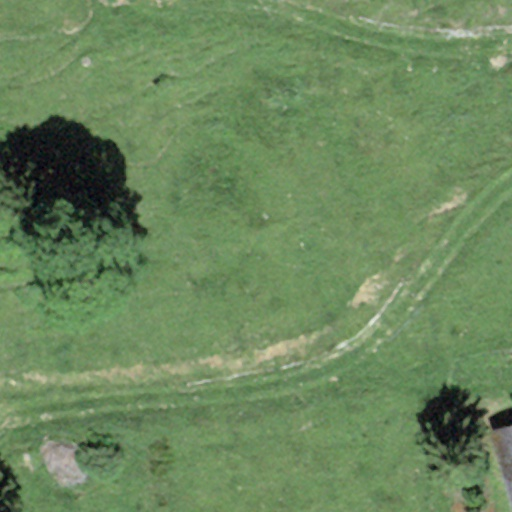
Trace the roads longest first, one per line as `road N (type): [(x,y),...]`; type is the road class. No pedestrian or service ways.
road 1 (track): [(0,424),(287,381),(346,346),(511,191)]
road 2 (track): [(511,44),(416,39),(233,0)]
